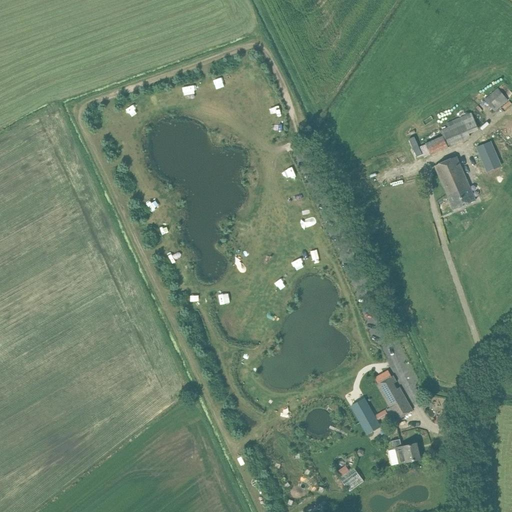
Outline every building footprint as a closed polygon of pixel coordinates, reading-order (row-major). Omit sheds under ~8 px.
[(497,88),(484,100),(494,112),(508,100),(497,88)] [(475,112),(448,122),(450,127),(443,130),(446,136),(429,142),(433,153),(466,141),(464,134),(481,127),(475,112)] [(490,141),(475,147),(486,172),(501,166),(490,141)] [(454,210),(475,200),(456,156),(434,166),(454,210)] [(393,376),(377,385),(390,408),(387,409),(394,421),(412,410),(399,387),(397,389),(394,383),(396,382),(393,376)] [(365,399),(351,407),(367,435),(381,427),(376,419),(370,408),(365,399)] [(400,439),(391,441),(393,449),(396,449),(399,463),(420,459),(416,443),(402,447),(400,439)] [(353,467),(339,478),(343,484),(339,487),(342,490),(346,487),(350,492),(364,481),(353,467)]
